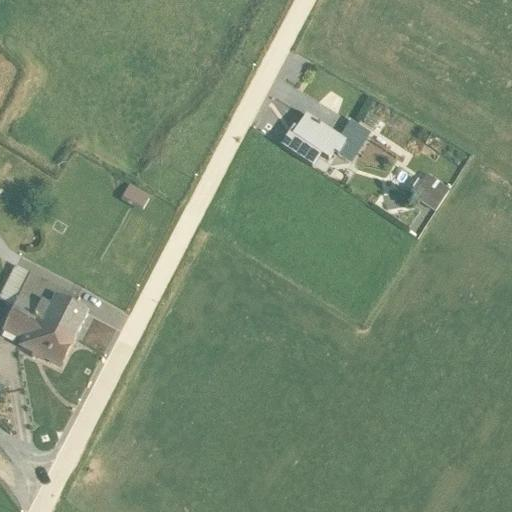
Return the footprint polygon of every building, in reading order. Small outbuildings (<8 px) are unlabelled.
[(290,137),(280,150),(312,171),(320,159),(324,161),(337,142),(305,121),(293,139),(292,139),(290,137)] [(362,147),(369,137),(350,124),(324,161),(327,163),(332,155),(349,166),(360,149),(358,148),(358,147),(362,147)] [(417,182),(408,197),(433,214),(448,191),(427,177),(421,184),(417,182)] [(132,187),(124,201),(146,213),(153,199),(132,187)] [(77,303),(13,271),(0,296),(0,302),(12,311),(73,343),(86,318),(73,311),(77,303)] [(17,350),(59,370),(73,343),(12,311),(0,333),(19,344),(16,349),(17,350)]
